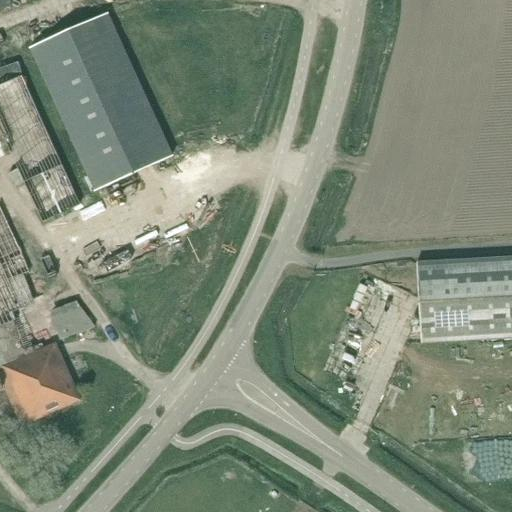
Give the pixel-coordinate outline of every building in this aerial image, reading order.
[(0,0),(0,11),(12,7),(9,0),(0,0)] [(30,48),(94,192),(173,157),(108,13),(50,39),(30,48)] [(0,123),(13,153),(20,168),(9,174),(16,189),(27,184),(44,221),(82,204),(24,75),(23,75),(18,62),(0,68),(0,123)] [(0,380),(20,426),(26,423),(27,424),(79,401),(54,345),(53,342),(20,354),(5,310),(35,299),(25,276),(30,274),(0,206),(0,205),(0,380)] [(511,257),(417,262),(422,344),(511,339),(511,257)] [(35,299),(5,310),(20,354),(53,342),(62,339),(52,311),(47,295),(35,299)] [(77,302),(52,311),(62,339),(95,328),(77,302)]
